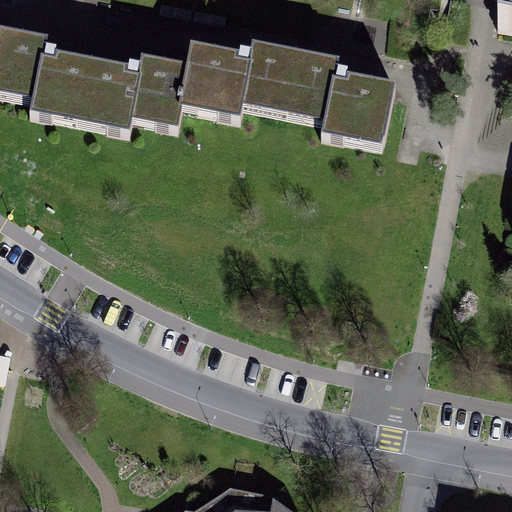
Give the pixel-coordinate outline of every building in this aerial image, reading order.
[(511,0),(504,0),(500,29),(511,31),(511,0)] [(17,125),(70,137),(85,70),(63,66),(32,59),(34,49),(0,41),(0,105),(20,110),(17,125)] [(226,127),(229,112),(276,122),(289,59),(242,49),(238,67),(227,64),(181,54),(176,80),(168,115),(226,127)] [(330,68),(289,59),(276,122),(316,130),(313,148),(375,161),(390,94),(352,86),(327,81),(330,68)] [(119,148),(123,129),(163,137),(168,115),(176,80),(136,72),(134,81),(111,76),(85,70),(70,137),(119,148)] [(276,511),(230,499),(212,511),(276,511)]
